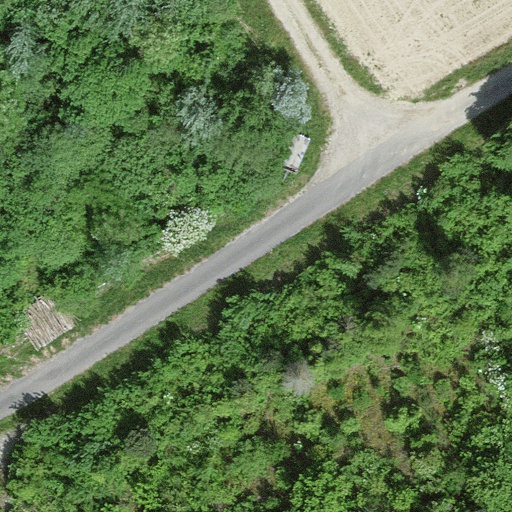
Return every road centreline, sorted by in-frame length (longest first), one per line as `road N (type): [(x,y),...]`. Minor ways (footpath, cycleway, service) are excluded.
road 1 (track): [(0,404),(511,78)]
road 2 (track): [(378,163),(283,0)]
